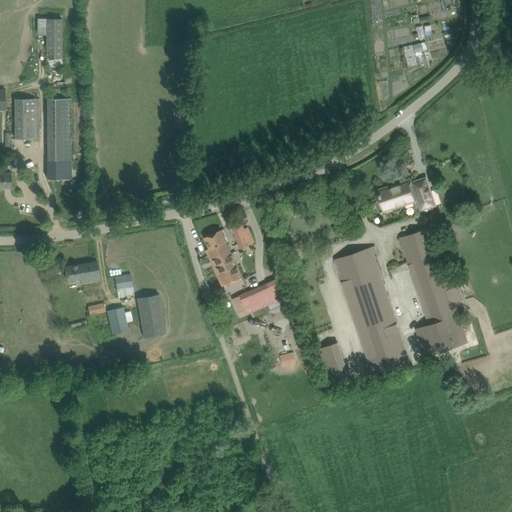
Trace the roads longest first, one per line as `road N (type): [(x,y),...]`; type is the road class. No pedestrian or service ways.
road 1 (unclassified): [(184,212),(321,169),(378,135),(463,60),(474,40),(475,0)]
road 2 (unclassified): [(0,241),(184,212)]
road 3 (track): [(99,511),(77,392)]
